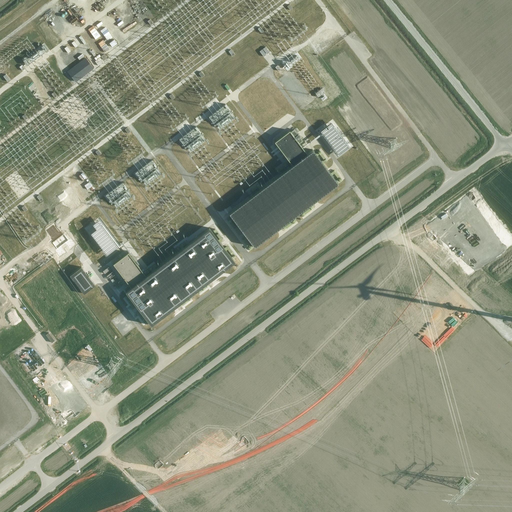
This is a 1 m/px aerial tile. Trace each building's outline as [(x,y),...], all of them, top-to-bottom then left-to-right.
[(76,47),(83,42),(78,36),(71,42),(76,47)] [(84,59),(68,72),(76,82),(92,69),(84,59)] [(275,182),(236,211),(262,246),(302,216),(346,183),(319,148),(312,153),(295,131),(282,141),(300,164),(275,182)] [(119,243),(98,218),(85,229),(106,254),(119,243)] [(230,255),(207,225),(166,256),(146,272),(128,250),(114,261),(131,284),(127,287),(150,317),(230,255)] [(81,267),(71,274),(84,291),(94,284),(81,267)] [(130,344),(131,345),(128,347),(132,352),(146,343),(141,336),(130,344)]
